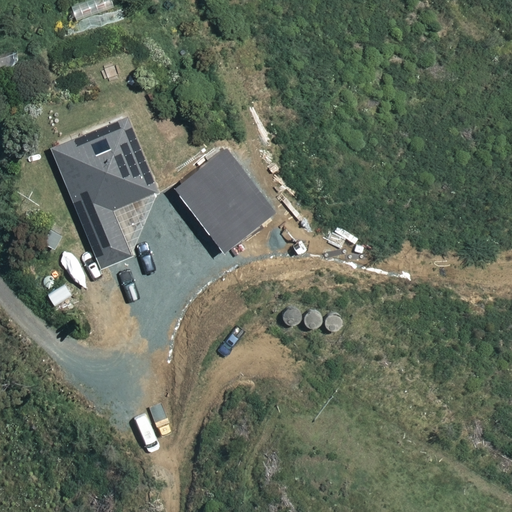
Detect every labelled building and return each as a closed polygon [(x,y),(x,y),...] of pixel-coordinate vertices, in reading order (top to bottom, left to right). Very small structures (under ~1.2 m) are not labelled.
[(97,259),(99,263),(129,250),(111,206),(155,187),(123,111),(49,142),(70,195),(60,190),(50,193),(43,202),(44,213),(52,221),(60,222),(70,218),(76,208),(87,235),(97,259)] [(232,176),(212,151),(176,179),(195,204),(232,176)] [(97,259),(87,235),(66,244),(76,267),(97,259)] [(273,261),(230,249),(224,271),(267,283),(273,261)] [(279,297),(274,318),(341,333),(346,312),(279,297)]
